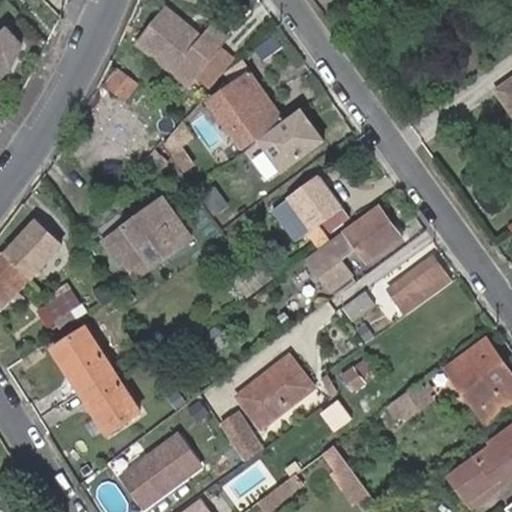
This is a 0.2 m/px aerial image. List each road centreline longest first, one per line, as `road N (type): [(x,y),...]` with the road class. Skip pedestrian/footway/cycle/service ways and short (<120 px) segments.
road 1 (residential): [(511,308),(287,0)]
road 2 (residential): [(0,188),(65,106),(115,0)]
road 3 (residential): [(0,403),(66,511)]
